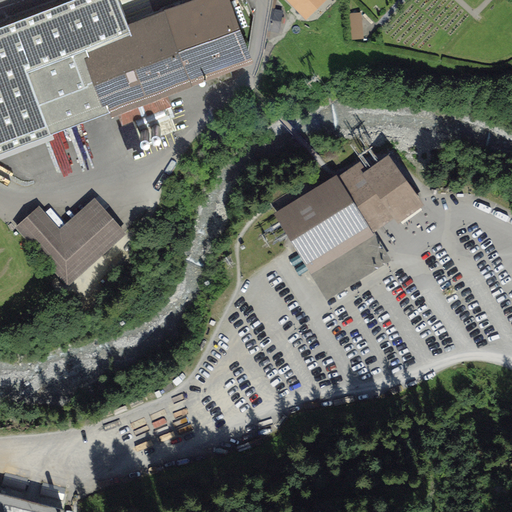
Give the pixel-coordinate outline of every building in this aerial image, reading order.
[(197,0),(160,14),(154,0),(148,0),(123,10),(118,0),(59,0),(9,20),(49,126),(115,101),(120,113),(168,95),(163,83),(203,67),(208,81),(232,72),(227,59),(248,51),(227,0),(197,0)] [(285,0),(303,20),(327,0),(285,0)] [(283,12),(273,10),(269,31),(280,33),(283,12)] [(351,39),(364,38),(363,12),(350,12),(351,39)] [(20,94),(9,79),(0,85),(0,105),(2,108),(20,94)] [(159,126),(167,124),(168,130),(174,129),(171,116),(173,116),(171,105),(148,110),(151,127),(159,125),(159,126)] [(422,206),(393,160),(369,175),(363,166),(282,217),(334,299),(358,284),(392,263),(375,236),(389,228),(422,206)] [(93,202),(59,232),(37,206),(11,229),(34,254),(63,288),(123,236),(93,202)] [(0,493),(0,511),(62,511),(64,504),(49,501),(0,493)]
